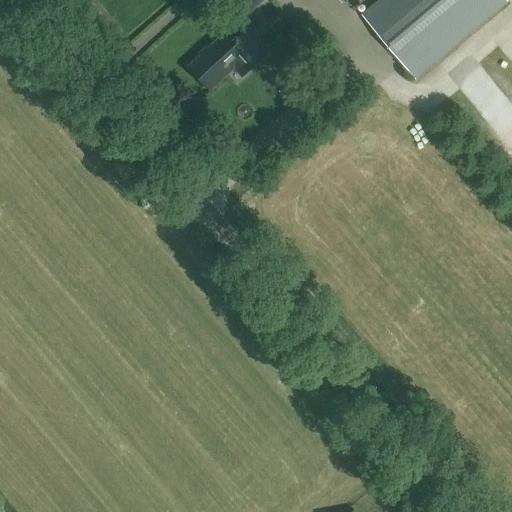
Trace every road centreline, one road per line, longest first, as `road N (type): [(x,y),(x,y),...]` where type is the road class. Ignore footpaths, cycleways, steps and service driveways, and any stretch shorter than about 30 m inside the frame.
road 1 (unclassified): [(469,511),(25,0)]
road 2 (unknown): [(200,201),(368,63)]
